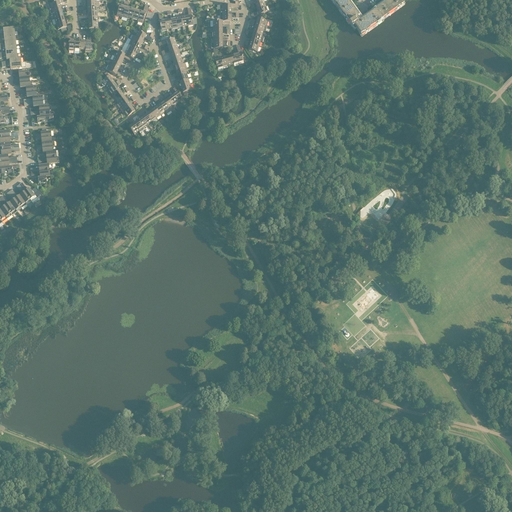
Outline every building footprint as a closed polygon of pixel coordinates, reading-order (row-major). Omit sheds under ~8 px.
[(49,10),(60,7),(60,5),(67,2),(66,0),(63,0),(58,2),(54,3),(48,5),(49,10)] [(376,11),(360,22),(357,18),(359,17),(346,0),(332,0),(354,31),(356,29),(361,35),(383,20),(382,19),(404,3),(401,0),(388,0),(375,10),(376,11)] [(255,5),(257,10),(266,7),(264,2),(255,5)] [(116,16),(122,18),(125,7),(120,5),(116,16)] [(143,12),(141,12),(138,21),(143,22),(148,6),(145,5),(143,12)] [(53,15),(62,12),(60,7),(49,10),(51,15),(53,15)] [(130,9),(125,7),(122,18),(127,19),(128,17),(130,9)] [(268,13),(266,7),(257,10),(258,13),(251,15),(252,18),(265,13),(268,13)] [(167,32),(166,30),(165,21),(162,21),(161,14),(158,14),(161,33),(167,32)] [(258,18),(256,24),(267,27),(268,22),(258,18)] [(65,22),(56,25),(58,30),(61,29),(62,33),(67,31),(66,28),(65,22)] [(98,32),(98,23),(89,24),(89,30),(94,29),(96,32),(98,32)] [(267,27),(256,24),(254,29),(263,32),(265,32),(267,27)] [(138,31),(135,36),(143,41),(144,38),(151,42),(153,39),(149,37),(138,31)] [(133,36),(131,40),(141,45),(143,41),(135,36),(133,36)] [(167,47),(176,44),(174,38),(158,44),(160,47),(167,44),(167,47)] [(68,51),(74,52),(75,41),(69,40),(69,42),(64,42),(64,47),(69,47),(68,51)] [(131,40),(128,45),(138,50),(141,45),(131,40)] [(167,47),(169,52),(178,49),(176,44),(167,47)] [(257,53),(259,47),(250,44),(248,51),(252,52),(252,51),(257,53)] [(138,50),(128,45),(126,50),(136,55),(140,57),(141,55),(137,53),(138,50)] [(169,52),(171,57),(180,54),(178,49),(169,52)] [(126,50),(124,55),(126,56),(125,56),(132,59),(134,60),(136,55),(126,50)] [(117,51),(115,56),(123,61),(124,58),(131,62),(132,59),(125,56),(126,56),(124,55),(117,51)] [(181,59),(180,54),(171,57),(173,62),(181,59)] [(115,56),(112,61),(121,65),(123,61),(115,56)] [(173,62),(174,67),(183,64),(181,59),(173,62)] [(112,61),(110,66),(118,70),(121,65),(112,61)] [(183,64),(174,67),(176,72),(185,69),(187,69),(185,64),(183,64)] [(118,70),(110,66),(108,65),(106,70),(116,75),(118,70)] [(176,72),(178,77),(187,74),(185,69),(176,72)] [(103,87),(105,86),(113,81),(107,73),(106,73),(104,74),(107,78),(100,83),(103,87)] [(187,74),(178,77),(180,82),(188,79),(187,74)] [(180,82),(181,88),(190,85),(188,79),(180,82)] [(105,86),(108,91),(116,85),(113,81),(105,86)] [(108,91),(111,95),(119,90),(116,85),(108,91)] [(190,85),(181,88),(185,97),(187,96),(187,95),(191,93),(191,90),(192,90),(190,85)] [(111,95),(115,99),(122,94),(119,90),(111,95)] [(177,92),(173,96),(178,103),(183,100),(177,92)] [(115,99),(118,104),(125,98),(122,94),(115,99)] [(174,106),(178,103),(173,96),(168,99),(174,106)] [(118,104),(121,108),(128,103),(125,98),(118,104)] [(168,99),(164,102),(171,111),(175,108),(174,106),(168,99)] [(166,115),(171,111),(164,102),(160,105),(165,113),(166,115)] [(121,108),(124,113),(131,107),(128,103),(121,108)] [(155,108),(160,116),(165,113),(160,105),(155,108)] [(135,112),(131,107),(124,113),(127,117),(135,112)] [(156,119),(160,116),(155,108),(151,111),(156,119)] [(146,115),(152,122),(156,119),(151,111),(146,115)] [(53,115),(52,116),(50,116),(45,116),(46,123),(44,123),(44,125),(47,125),(47,122),(53,122),(53,115)] [(147,125),(152,122),(146,115),(142,118),(147,125)] [(138,121),(143,128),(147,125),(142,118),(138,121)] [(144,130),(143,128),(138,121),(133,124),(139,131),(140,133),(144,130)] [(139,131),(133,124),(129,127),(134,135),(139,131)] [(58,151),(53,152),(46,153),(46,156),(44,156),(43,156),(38,156),(38,160),(58,158),(58,151)] [(31,173),(51,170),(51,165),(51,164),(47,165),(39,166),(39,169),(37,169),(36,169),(30,169),(31,173)] [(22,183),(19,185),(31,202),(36,198),(31,191),(29,188),(27,190),(25,189),(25,188),(22,183)] [(26,205),(31,202),(19,185),(16,187),(20,192),(21,192),(22,194),(19,196),(26,205)] [(10,192),(22,209),(26,205),(19,196),(17,197),(15,195),(16,195),(12,190),(10,192)] [(17,212),(22,209),(10,192),(7,194),(10,199),(11,199),(12,201),(10,203),(17,212)] [(3,197),(0,198),(0,199),(12,216),(17,212),(10,203),(7,204),(6,202),(3,197)] [(2,208),(0,209),(7,219),(12,216),(0,199),(0,205),(0,206),(1,206),(2,208)]
